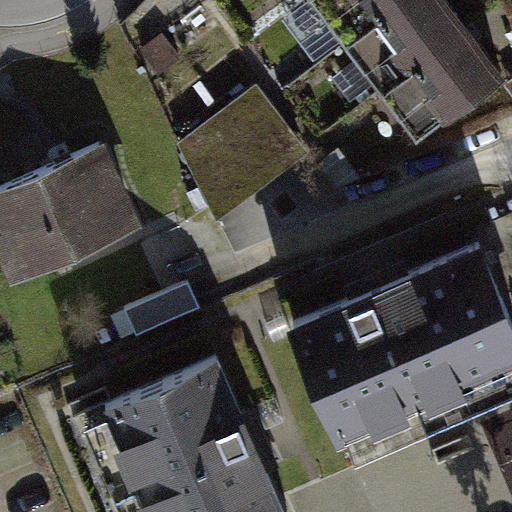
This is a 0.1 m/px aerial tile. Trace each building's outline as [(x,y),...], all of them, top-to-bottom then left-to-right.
[(511,87),(511,28),(491,0),(351,0),(449,134),(511,87)] [(290,71),(213,109),(254,190),(330,152),(290,71)] [(140,133),(11,192),(45,266),(174,207),(140,133)] [(511,348),(475,262),(296,338),(338,435),(511,361),(511,348)] [(274,511),(212,366),(108,411),(152,511),(274,511)]
